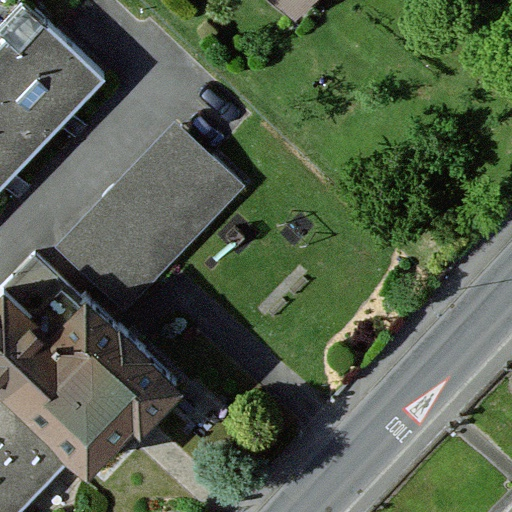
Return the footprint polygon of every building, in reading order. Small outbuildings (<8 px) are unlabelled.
[(311,0),(274,0),(297,18),(311,0)] [(30,9),(0,40),(0,182),(101,76),(30,9)] [(176,116),(47,258),(109,318),(242,179),(176,116)] [(47,258),(37,248),(0,286),(0,377),(77,452),(92,467),(175,382),(109,318),(47,258)] [(17,511),(77,452),(0,377),(0,511),(17,511)]
